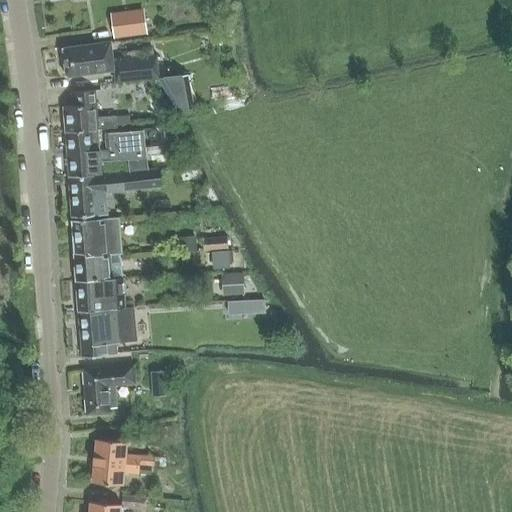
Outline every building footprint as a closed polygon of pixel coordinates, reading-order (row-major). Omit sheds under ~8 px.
[(147,34),(144,8),(110,13),(114,38),(147,34)] [(157,79),(159,79),(159,78),(156,56),(112,60),(110,42),(62,48),(65,77),(113,71),(114,83),(157,79)] [(159,79),(157,79),(175,113),(194,108),(187,75),(159,78),(159,79)] [(96,117),(95,90),(71,92),(72,106),(63,107),(65,132),(98,129),(116,128),(115,116),(96,117)] [(173,126),(163,127),(164,136),(169,135),(176,131),(173,126)] [(66,154),(99,151),(98,129),(65,132),(66,154)] [(68,177),(101,174),(100,161),(122,160),(120,133),(105,133),(106,150),(99,151),(66,154),(68,177)] [(159,168),(101,174),(68,177),(71,217),(106,215),(104,191),(160,186),(159,168)] [(118,218),(106,219),(106,218),(94,219),(93,219),(71,221),(73,253),(88,252),(88,256),(109,254),(109,255),(121,254),(118,218)] [(195,236),(179,237),(181,253),(196,252),(195,236)] [(227,250),(226,237),(202,238),(203,252),(227,250)] [(228,251),(211,252),(213,269),(229,267),(228,251)] [(104,279),(111,278),(109,255),(109,254),(88,256),(88,252),(73,253),(75,281),(104,279)] [(244,295),(243,273),(220,274),(221,296),(244,295)] [(117,308),(118,309),(125,309),(122,277),(111,278),(104,279),(75,281),(78,312),(117,308)] [(263,299),(247,299),(248,313),(264,312),(263,299)] [(231,319),(230,304),(213,305),(214,320),(231,319)] [(121,342),(118,309),(117,308),(78,312),(81,357),(117,354),(116,343),(121,342)] [(114,385),(135,382),(134,365),(82,369),(86,415),(109,413),(109,408),(115,408),(114,385)] [(164,371),(151,372),(152,397),(166,396),(164,371)] [(138,465),(138,464),(139,456),(125,455),(126,442),(95,439),(93,461),(138,465)] [(139,456),(138,464),(151,465),(153,465),(154,458),(139,456)] [(93,461),(91,482),(122,485),(124,472),(138,473),(138,465),(93,461)] [(138,465),(138,473),(150,475),(151,465),(138,464),(138,465)] [(90,502),(88,511),(119,511),(120,505),(90,502)]
